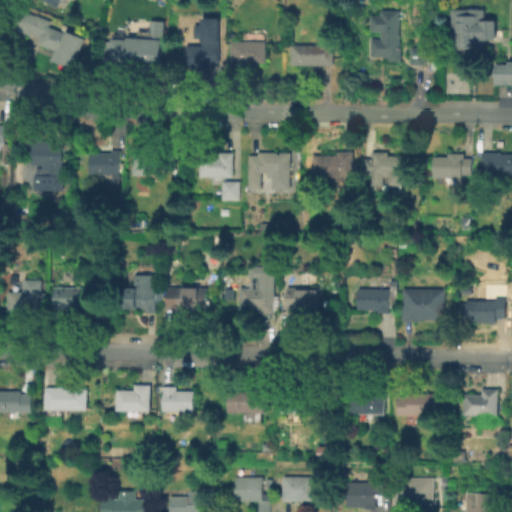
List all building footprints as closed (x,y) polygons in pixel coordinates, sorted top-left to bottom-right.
[(61,0),(43,0),(57,8),(61,0)] [(452,7),(485,7),(485,17),(497,17),(497,29),(501,29),(501,35),(497,35),(497,37),(485,37),(485,47),(452,48),(452,7)] [(400,9),(401,40),(402,61),(388,61),(388,56),(373,56),(373,38),(383,38),(382,31),(372,31),(372,15),(382,15),(382,9),(400,9)] [(35,38),(16,32),(21,16),(90,38),(80,72),(63,67),(66,59),(31,48),(35,38)] [(161,25),(158,64),(130,62),(130,66),(112,65),(113,37),(132,39),(132,42),(147,43),(148,24),(161,25)] [(220,27),(221,38),(222,38),(222,62),(214,62),(214,66),(188,66),(188,44),(204,44),(204,38),(206,38),(206,27),(220,27)] [(328,38),(329,44),(335,44),(335,64),(293,64),(293,44),(316,44),(316,38),(328,38)] [(268,40),(268,62),(245,62),(245,65),(235,65),(235,62),(233,62),(233,41),(268,40)] [(434,47),(434,64),(412,64),(412,47),(434,47)] [(511,59),(511,82),(497,82),(497,62),(510,62),(510,59),(511,59)] [(65,141),(64,176),(45,176),(45,165),(34,164),(34,144),(51,140),(65,141)] [(122,149),(122,173),(116,173),(116,184),(103,184),(103,173),(91,173),(91,153),(101,153),(102,152),(113,152),(113,149),(122,149)] [(177,150),(177,169),(152,169),(152,174),(136,174),(135,151),(144,151),(144,150),(177,150)] [(355,151),(355,176),(322,176),(322,154),(340,155),(340,150),(355,151)] [(237,151),(236,176),(203,176),(203,155),(221,155),(221,151),(237,151)] [(294,151),(293,172),(265,172),(265,187),(251,187),(252,153),(261,154),(261,151),(294,151)] [(406,155),(405,185),(391,185),(391,176),(386,175),(386,185),(374,185),(374,174),(365,174),(365,157),(374,157),(374,151),(391,151),(391,155),(406,155)] [(466,152),(466,157),(474,158),(474,174),(464,174),(464,178),(454,177),(435,177),(435,155),(449,155),(450,152),(466,152)] [(511,153),(511,174),(484,174),(484,153),(511,153)] [(243,180),(243,199),(225,199),(225,180),(243,180)] [(463,224),(463,216),(473,216),(473,224),(463,224)] [(273,265),(273,312),(257,312),(257,307),(239,307),(239,287),(249,287),(249,265),(273,265)] [(157,274),(157,312),(146,312),(146,309),(136,308),(136,307),(124,307),(124,287),(136,287),(136,274),(157,274)] [(398,279),(398,305),(390,305),(390,311),(379,311),(379,308),(358,308),(359,287),(391,288),(391,279),(398,279)] [(40,285),(43,285),(43,301),(47,301),(47,307),(43,307),(43,309),(35,309),(35,312),(9,311),(9,290),(25,290),(25,285),(31,285),(31,280),(40,280),(40,285)] [(86,286),(87,307),(71,307),(57,310),(56,286),(86,286)] [(208,286),(208,308),(192,308),(192,310),(176,310),(176,292),(174,292),(173,287),(208,286)] [(319,286),(318,308),(302,308),(302,311),(288,310),(288,286),(319,286)] [(445,288),(445,318),(423,318),(422,320),(404,320),(404,317),(403,317),(404,288),(445,288)] [(506,296),(507,316),(496,316),(496,322),(475,322),(475,320),(467,320),(467,298),(477,298),(477,290),(497,290),(497,296),(506,296)] [(153,383),(153,410),(119,410),(119,388),(137,388),(137,383),(153,383)] [(195,389),(196,410),(165,410),(165,385),(179,385),(179,389),(195,389)] [(49,386),(66,386),(90,387),(90,408),(48,408),(49,386)] [(314,391),(313,412),(280,411),(281,387),(297,387),(296,391),(314,391)] [(498,387),(498,414),(464,414),(465,393),(482,393),(482,387),(498,387)] [(386,388),(385,413),(352,412),(352,391),(370,392),(370,388),(386,388)] [(35,393),(35,412),(0,411),(0,390),(24,390),(24,393),(35,393)] [(268,393),(268,411),(230,411),(230,390),(257,390),(257,394),(268,393)] [(436,392),(436,414),(398,413),(398,395),(409,395),(408,392),(436,392)] [(466,457),(449,457),(449,450),(465,449),(466,457)] [(270,492),(270,511),(258,511),(258,499),(235,499),(236,476),(263,476),(263,492),(270,492)] [(314,476),(313,499),(283,499),(283,476),(314,476)] [(375,481),(375,504),(377,504),(377,508),(365,507),(365,506),(347,506),(348,481),(375,481)] [(433,485),(433,509),(394,509),(394,485),(433,485)] [(147,489),(147,511),(103,511),(103,494),(110,494),(110,498),(120,498),(120,489),(147,489)] [(202,490),(202,511),(171,511),(171,496),(190,496),(190,490),(202,490)] [(499,493),(499,506),(504,507),(504,511),(466,511),(466,505),(483,505),(484,493),(499,493)]
